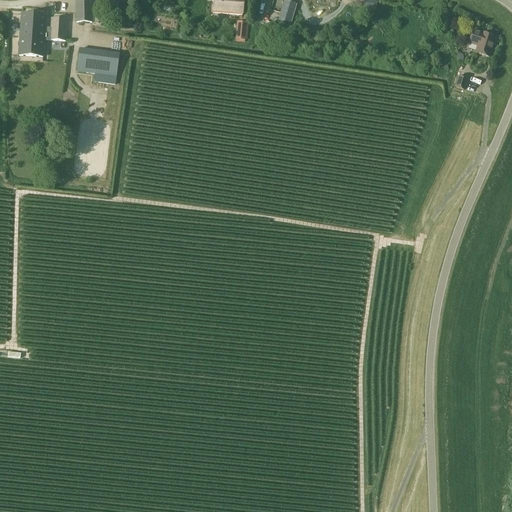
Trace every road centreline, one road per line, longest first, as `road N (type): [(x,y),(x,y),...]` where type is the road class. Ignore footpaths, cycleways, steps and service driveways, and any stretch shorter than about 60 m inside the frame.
road 1 (track): [(0,347),(14,345),(18,192),(126,198),(381,237),(359,373),(365,511)]
road 2 (tertiary): [(429,427),(441,286),(511,107)]
road 3 (track): [(511,235),(496,274),(475,403),(482,511)]
road 4 (track): [(381,237),(420,246),(453,187),(491,155)]
